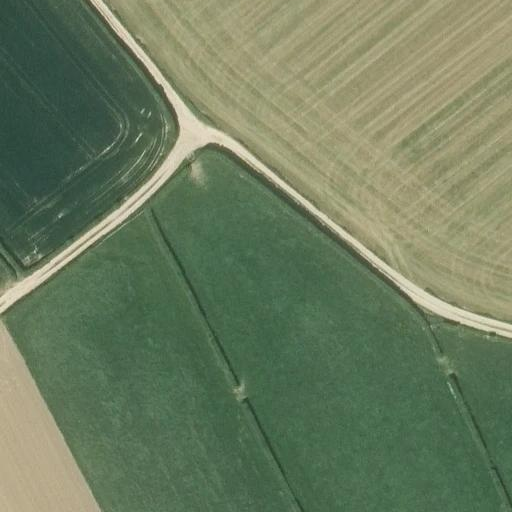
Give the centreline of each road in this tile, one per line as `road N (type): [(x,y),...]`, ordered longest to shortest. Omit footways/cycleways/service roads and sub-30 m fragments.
road 1 (track): [(511,331),(410,293),(232,150),(191,128)]
road 2 (track): [(191,128),(145,191),(0,304)]
road 3 (track): [(191,128),(94,0)]
